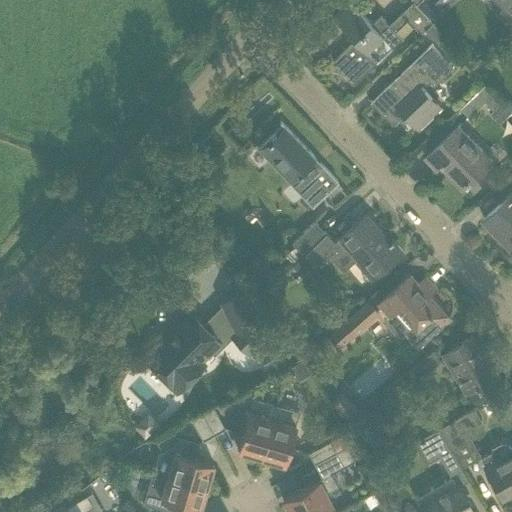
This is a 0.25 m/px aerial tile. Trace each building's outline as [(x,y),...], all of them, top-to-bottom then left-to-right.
[(396,30),(407,19),(421,33),(426,29),(433,21),(416,3),(413,0),(402,11),(390,23),(381,14),(372,23),(350,0),(333,17),(355,39),(333,61),(355,83),(378,61),(369,52),(384,37),(393,46),(403,37),(396,30)] [(511,0),(499,0),(505,6),(501,9),(511,21),(511,0)] [(433,21),(426,29),(446,49),(453,43),(433,21)] [(431,43),(385,87),(371,101),(372,102),(373,101),(393,123),(405,112),(418,126),(431,114),(431,115),(435,111),(434,111),(440,106),(426,91),(427,90),(421,84),(428,77),(434,84),(453,66),(431,43)] [(486,100),(494,109),(504,100),(486,82),(460,107),(469,116),(486,100)] [(269,161),(280,173),(312,206),(338,181),(320,162),(315,166),(311,161),(315,157),(280,120),(279,121),(282,124),(257,148),(258,149),(261,146),(273,158),(269,161)] [(464,187),(479,173),(492,160),(458,125),(425,157),(435,167),(440,162),(464,187)] [(511,190),(483,218),(510,246),(511,243),(511,190)] [(365,214),(350,227),(334,241),(326,232),(303,254),(313,264),(326,252),(342,270),(355,259),(371,276),(400,251),(390,240),(392,239),(390,236),(384,242),(379,236),(381,233),(365,214)] [(292,242),(303,254),(326,232),(315,220),(292,242)] [(204,290),(218,303),(234,285),(220,272),(204,290)] [(409,274),(395,286),(378,302),(390,315),(386,318),(387,320),(387,323),(389,325),(390,327),(392,329),(393,330),(396,332),(398,333),(400,334),(404,331),(417,346),(434,332),(448,319),(427,294),(435,287),(426,276),(417,284),(409,274)] [(242,290),(221,301),(237,331),(231,337),(248,354),(265,334),(242,290)] [(353,334),(377,312),(366,300),(342,322),(327,336),(337,346),(352,333),(353,334)] [(145,358),(159,372),(176,389),(203,363),(197,358),(217,339),(191,313),(145,358)] [(479,386),(478,385),(496,374),(491,367),(492,367),(492,366),(488,368),(469,337),(473,335),(472,334),(456,345),(444,351),(466,389),(474,385),(476,388),(479,386)] [(431,349),(408,370),(417,380),(441,359),(431,349)] [(258,454),(273,402),(253,396),(238,446),(237,446),(236,447),(258,454)] [(284,460),(298,410),(273,402),(258,454),(284,462),(285,460),(284,460)] [(224,427),(212,405),(198,413),(210,435),(224,427)] [(473,406),(438,426),(451,449),(473,436),(468,428),(481,420),(473,406)] [(210,435),(198,413),(190,417),(202,439),(210,435)] [(450,475),(413,495),(418,505),(422,511),(419,511),(472,511),(473,511),(472,510),(472,511),(457,485),(468,479),(461,467),(451,449),(438,426),(426,433),(439,456),(450,475)] [(211,462),(192,456),(197,442),(175,435),(169,455),(158,451),(152,471),(204,487),(212,461),(211,460),(211,462)] [(332,452),(326,441),(307,451),(313,462),(332,452)] [(486,469),(491,478),(501,495),(511,488),(511,446),(510,443),(501,442),(492,447),(493,449),(482,456),(480,456),(484,463),(487,468),(486,469)] [(333,487),(326,473),(353,459),(345,444),(332,452),(313,462),(321,476),(283,497),(283,495),(281,496),(289,511),(313,511),(327,505),(321,493),(333,487)] [(198,509),(204,487),(152,471),(145,493),(178,503),(178,502),(197,507),(197,509),(198,509)] [(86,511),(85,509),(91,505),(85,494),(64,506),(67,511),(86,511)]
